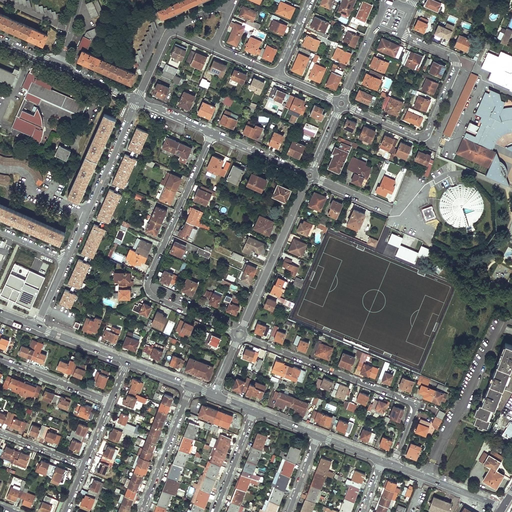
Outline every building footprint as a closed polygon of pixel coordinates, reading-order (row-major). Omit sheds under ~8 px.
[(27,6),(27,8),(31,7),(29,0),(28,0),(25,1),(25,0),(9,0),(10,1),(13,0),(14,3),(18,2),(19,5),(22,4),(23,7),(27,6)] [(97,0),(92,0),(86,3),(92,18),(103,13),(97,0)] [(179,0),(158,10),(162,19),(170,15),(170,16),(182,10),(182,9),(198,2),(199,3),(205,0),(179,0)] [(277,0),(279,1),(275,11),(289,17),(292,11),(291,10),(293,6),(283,1),(283,0),(277,0)] [(322,0),(321,4),(330,9),(333,0),(322,0)] [(338,11),(349,16),(355,0),(339,0),(338,2),(342,3),(338,11)] [(436,0),(426,0),(424,5),(437,11),(441,2),(436,0)] [(354,22),(363,26),(373,6),(363,2),(354,22)] [(57,22),(61,21),(59,13),(56,14),(55,11),(51,12),(51,9),(47,10),(46,7),(43,8),(42,6),(38,6),(38,4),(34,5),(36,12),(40,11),(40,14),(44,13),(44,16),(48,15),(49,18),(52,17),(53,20),(57,19),(57,22)] [(247,18),(245,22),(248,23),(250,25),(253,26),(255,21),(252,20),(256,11),(243,5),(239,14),(247,18)] [(47,34),(0,13),(0,25),(42,45),(47,34)] [(273,19),(269,27),(281,33),(286,25),(277,21),(279,16),(272,13),(270,17),(273,19)] [(317,30),(315,33),(317,34),(322,36),(328,22),(315,16),(310,27),(317,30)] [(418,19),(414,27),(423,31),(428,20),(420,17),(419,20),(418,19)] [(471,29),(473,24),(462,20),(460,25),(471,29)] [(135,55),(137,63),(141,62),(140,58),(143,57),(142,53),(146,52),(144,48),(148,47),(147,44),(150,43),(149,39),(152,38),(151,34),(154,33),(153,30),(157,29),(154,21),(151,22),(152,26),(148,27),(150,30),(146,32),(147,35),(144,36),(145,40),(142,41),(143,44),(139,46),(140,49),(137,50),(138,54),(135,55)] [(244,26),(235,21),(226,40),(235,44),(244,26)] [(448,40),(454,25),(447,22),(445,26),(438,23),(434,34),(448,40)] [(357,31),(346,26),(345,30),(348,31),(343,42),(354,47),(359,36),(355,35),(357,31)] [(82,50),(86,52),(93,38),(100,35),(97,27),(86,31),(84,36),(83,36),(78,48),(82,50)] [(511,31),(506,29),(501,39),(507,42),(511,31)] [(304,44),(315,50),(320,41),(323,42),(325,38),(322,36),(317,34),(316,38),(307,34),(304,39),(306,40),(304,44)] [(472,40),(460,34),(455,45),(467,51),(472,40)] [(255,51),(258,52),(260,48),(257,46),(260,40),(250,35),(244,47),(254,52),(255,51)] [(378,48),(398,57),(403,47),(383,37),(378,48)] [(170,54),(181,59),(186,48),(175,43),(170,54)] [(258,52),(258,54),(270,59),(275,47),(267,43),(264,48),(261,46),(260,48),(258,52)] [(344,50),(345,47),(337,43),(335,47),(336,48),(332,57),(346,64),(351,53),(344,50)] [(415,52),(406,48),(402,56),(406,58),(404,63),(415,68),(417,63),(420,64),(423,57),(415,54),(415,52)] [(190,49),(185,61),(201,67),(206,56),(190,49)] [(78,60),(131,83),(136,73),(86,52),(82,50),(78,60)] [(487,78),(511,89),(511,55),(501,50),(498,55),(488,51),(481,66),(490,70),(487,78)] [(291,68),(301,73),(309,57),(299,52),(291,68)] [(370,65),(385,71),(389,62),(384,60),(386,56),(378,52),(376,57),(374,56),(370,65)] [(226,64),(213,59),(208,70),(212,72),(213,70),(221,74),(226,64)] [(308,76),(318,81),(325,67),(315,63),(316,61),(312,59),(308,67),(311,68),(308,76)] [(440,76),(445,66),(434,61),(429,71),(440,76)] [(178,67),(167,62),(164,69),(175,74),(178,67)] [(0,79),(12,85),(19,69),(14,67),(12,72),(0,67),(0,79)] [(31,138),(39,142),(41,140),(42,136),(43,133),(43,129),(43,125),(43,121),(42,118),(41,114),(40,111),(37,107),(33,115),(22,110),(26,99),(38,105),(41,99),(81,116),(86,105),(50,89),(52,83),(37,76),(39,70),(32,67),(23,87),(28,89),(11,127),(32,136),(31,138)] [(333,67),(325,84),(335,89),(342,71),(333,67)] [(246,73),(234,68),(230,76),(242,81),(246,73)] [(175,74),(164,69),(162,74),(173,79),(175,74)] [(363,82),(377,88),(381,79),(377,76),(378,72),(371,69),(369,73),(367,73),(363,82)] [(422,88),(433,93),(438,83),(434,81),(435,78),(425,73),(423,77),(426,78),(422,88)] [(443,134),(451,137),(478,76),(470,73),(443,134)] [(182,77),(175,74),(173,79),(172,81),(179,84),(182,77)] [(264,81),(253,76),(248,86),(254,89),(254,90),(259,92),(264,81)] [(199,85),(208,88),(210,81),(201,78),(199,85)] [(169,87),(157,82),(154,88),(157,89),(155,94),(164,98),(169,87)] [(281,90),(272,86),(268,95),(281,101),(286,90),(282,89),(281,90)] [(356,97),(372,104),(374,99),(371,97),(372,94),(360,89),(356,97)] [(511,107),(509,108),(503,109),(503,108),(505,102),(501,100),(499,93),(489,89),(491,95),(485,92),(475,114),(481,117),(479,122),(482,123),(475,137),(466,133),(464,138),(463,138),(456,154),(489,168),(486,175),(509,185),(506,178),(507,172),(507,168),(504,164),(500,160),(496,152),(493,150),(495,144),(497,141),(500,138),(503,135),(507,133),(511,132),(511,131),(511,107)] [(414,105),(425,110),(430,99),(424,97),(426,94),(417,90),(415,93),(418,95),(414,105)] [(179,103),(190,108),(196,95),(185,91),(179,103)] [(304,99),(289,93),(284,104),(289,107),(288,109),(297,113),(304,99)] [(231,105),(234,98),(227,94),(224,101),(223,102),(231,105)] [(384,110),(397,115),(403,102),(386,94),(380,106),(385,108),(384,110)] [(211,117),(216,105),(204,101),(199,112),(211,117)] [(325,108),(313,102),(309,113),(321,118),(325,108)] [(407,119),(419,125),(422,116),(420,115),(421,112),(412,108),(407,119)] [(220,121),(233,127),(238,117),(230,113),(231,111),(226,109),(220,121)] [(288,119),(293,121),(296,114),(292,112),(291,116),(290,116),(288,119)] [(115,118),(104,113),(67,196),(78,201),(80,197),(81,198),(85,187),(84,187),(89,177),(90,177),(95,166),(94,166),(98,156),(99,156),(104,146),(103,145),(109,132),(109,133),(114,122),(113,122),(115,118)] [(357,121),(347,117),(343,126),(352,131),(357,121)] [(304,125),(316,130),(318,126),(306,121),(304,125)] [(470,122),(466,129),(475,133),(478,125),(470,122)] [(243,132),(256,137),(261,127),(257,126),(256,127),(247,123),(243,132)] [(316,130),(304,125),(302,130),(314,135),(316,130)] [(376,130),(364,125),(359,136),(371,141),(376,130)] [(137,127),(128,147),(132,149),(135,150),(141,153),(143,146),(142,146),(148,132),(137,127)] [(269,141),(279,146),(284,134),(274,130),(269,141)] [(393,147),(397,140),(385,134),(379,146),(392,152),(393,147)] [(174,153),(179,143),(166,137),(161,147),(174,153)] [(306,144),(294,139),(288,151),(301,157),(306,144)] [(349,150),(351,145),(341,140),(339,146),(336,144),(333,151),(334,152),(328,166),(340,171),(349,150)] [(411,146),(401,142),(397,149),(393,147),(392,152),(389,156),(393,158),(395,153),(406,157),(411,146)] [(187,159),(191,148),(179,143),(174,153),(180,156),(178,160),(184,163),(186,158),(187,159)] [(58,158),(66,161),(70,150),(59,145),(55,155),(58,156),(58,158)] [(427,163),(423,173),(428,175),(433,163),(428,161),(431,155),(427,153),(427,154),(419,151),(416,158),(427,163)] [(35,183),(40,186),(43,182),(41,174),(36,167),(29,161),(21,158),(12,157),(5,157),(0,154),(0,163),(4,165),(11,165),(19,166),(25,168),(30,172),(33,177),(35,183)] [(125,154),(113,182),(117,184),(120,185),(125,187),(128,181),(127,181),(133,165),(135,166),(138,159),(132,157),(129,156),(125,154)] [(208,169),(224,176),(226,170),(220,167),(223,160),(213,155),(211,160),(212,161),(208,169)] [(352,155),(347,166),(356,170),(352,179),(361,183),(364,175),(368,176),(372,166),(369,165),(370,163),(352,155)] [(244,169),(233,164),(227,179),(238,184),(244,169)] [(410,177),(412,170),(407,168),(404,175),(410,177)] [(266,179),(251,172),(247,184),(261,190),(266,179)] [(8,183),(11,179),(8,175),(2,174),(0,173),(0,181),(1,182),(8,183)] [(170,174),(164,186),(175,190),(180,178),(170,174)] [(379,184),(376,189),(386,194),(389,189),(393,190),(395,184),(393,183),(396,178),(385,174),(380,185),(379,184)] [(457,226),(460,226),(465,226),(470,224),(473,222),(476,220),(478,218),(480,215),(482,211),(483,208),(483,203),(482,199),(481,194),(478,190),(475,187),(471,184),(466,182),(461,182),(456,183),(451,184),(447,187),(445,189),(442,193),(440,196),(439,204),(442,215),(445,219),(448,222),(452,224),(457,226)] [(277,183),(272,195),(285,201),(291,189),(277,183)] [(193,199),(206,204),(211,194),(215,196),(217,192),(201,185),(199,188),(198,188),(193,199)] [(175,190),(164,186),(159,199),(169,203),(175,190)] [(110,188),(97,217),(101,219),(104,220),(110,222),(113,216),(111,215),(118,200),(120,200),(122,194),(117,192),(114,190),(110,188)] [(326,196),(314,191),(308,205),(320,210),(326,196)] [(342,203),(333,199),(330,206),(331,206),(328,213),(336,217),(342,203)] [(0,216),(4,218),(9,208),(0,203),(0,216)] [(436,215),(432,204),(423,208),(427,219),(436,215)] [(191,212),(187,220),(194,224),(197,225),(203,211),(190,205),(188,211),(191,212)] [(150,218),(161,222),(166,210),(155,206),(150,218)] [(60,243),(65,232),(9,208),(4,218),(60,243)] [(365,213),(353,208),(347,225),(352,227),(352,225),(359,228),(365,213)] [(274,221),(259,214),(253,227),(268,233),(274,221)] [(321,215),(318,222),(319,223),(324,225),(327,218),(321,215)] [(155,235),(161,222),(150,218),(144,230),(155,235)] [(188,236),(193,238),(197,229),(192,227),(194,224),(187,220),(183,229),(180,228),(178,233),(187,237),(188,236)] [(297,230),(307,235),(312,223),(306,221),(305,224),(301,222),(297,230)] [(94,223),(81,252),(86,254),(89,255),(94,257),(97,251),(96,250),(103,235),(104,236),(107,229),(101,227),(98,225),(94,223)] [(118,228),(116,240),(122,241),(125,230),(118,228)] [(403,236),(392,232),(389,241),(400,246),(397,253),(415,260),(418,253),(427,256),(430,248),(422,244),(419,250),(401,243),(403,236)] [(242,250),(249,253),(251,249),(260,253),(264,242),(249,235),(242,250)] [(370,236),(367,243),(375,247),(378,240),(370,236)] [(307,244),(293,238),(291,243),(293,244),(290,251),(302,256),(307,244)] [(133,249),(133,250),(146,256),(151,244),(139,239),(135,250),(133,249)] [(186,245),(174,240),(172,245),(174,246),(171,251),(181,256),(186,245)] [(198,252),(208,256),(210,252),(203,249),(200,248),(198,252)] [(144,262),(146,256),(133,250),(128,263),(135,266),(136,263),(139,264),(140,260),(144,262)] [(243,254),(234,250),(233,253),(235,254),(234,257),(241,260),(243,254)] [(291,270),(290,274),(294,276),(298,267),(291,263),(292,260),(285,257),(282,265),(291,270)] [(79,258),(68,282),(72,284),(75,285),(81,288),(84,282),(82,281),(87,270),(89,270),(91,264),(86,262),(83,260),(79,258)] [(247,262),(244,270),(252,274),(256,266),(247,262)] [(433,269),(439,273),(444,266),(438,262),(433,269)] [(46,276),(15,263),(1,295),(14,301),(31,308),(46,276)] [(159,279),(168,283),(169,281),(172,282),(176,274),(164,269),(159,279)] [(249,281),(252,274),(244,270),(241,277),(239,276),(237,280),(247,284),(249,281)] [(116,284),(124,285),(124,281),(127,281),(128,271),(117,271),(116,284)] [(181,288),(192,293),(197,281),(186,277),(181,288)] [(272,287),(270,292),(280,296),(282,290),(283,291),(287,281),(278,277),(273,288),(272,287)] [(124,288),(124,285),(116,284),(116,297),(127,297),(127,288),(124,288)] [(65,288),(59,302),(70,307),(73,300),(75,301),(78,294),(72,292),(70,290),(65,288)] [(209,300),(217,304),(222,291),(215,288),(213,291),(210,289),(207,296),(210,297),(209,300)] [(239,298),(226,292),(224,297),(230,300),(226,308),(236,312),(239,304),(236,303),(239,298)] [(268,297),(264,306),(273,309),(276,301),(268,297)] [(283,303),(292,307),(294,302),(285,298),(283,303)] [(134,304),(131,310),(138,313),(139,312),(146,315),(150,306),(142,303),(141,305),(138,303),(137,306),(134,304)] [(156,311),(151,323),(161,328),(166,315),(156,311)] [(86,317),(81,329),(90,333),(91,330),(96,332),(101,319),(94,316),(93,319),(86,317)] [(179,320),(175,330),(179,332),(180,329),(189,333),(193,324),(186,321),(186,323),(179,320)] [(254,330),(266,335),(269,326),(258,322),(254,330)] [(278,325),(274,324),(271,333),(275,335),(274,337),(282,341),(286,332),(277,329),(278,325)] [(110,330),(105,328),(101,337),(114,342),(119,329),(112,326),(110,330)] [(122,345),(134,350),(140,335),(127,331),(122,345)] [(215,335),(208,332),(203,345),(209,348),(211,344),(216,347),(220,338),(214,336),(215,335)] [(0,333),(0,346),(1,347),(1,348),(6,350),(9,340),(1,337),(2,334),(0,333)] [(297,346),(306,350),(309,341),(300,338),(301,335),(297,333),(293,342),(298,344),(297,346)] [(323,355),(328,357),(333,346),(320,341),(321,340),(317,338),(314,347),(318,348),(317,349),(320,350),(319,352),(323,354),(323,355)] [(31,358),(37,342),(33,340),(30,348),(22,345),(18,355),(27,358),(28,357),(31,358)] [(37,342),(31,358),(39,361),(38,362),(43,364),(47,355),(40,352),(43,344),(37,342)] [(490,421),(486,420),(491,407),(502,411),(511,394),(511,344),(506,342),(482,403),(486,404),(485,406),(480,404),(478,407),(477,407),(474,414),(477,415),(474,423),(478,425),(477,427),(482,429),(483,427),(487,429),(490,421)] [(149,355),(158,359),(162,350),(148,344),(145,352),(149,354),(149,355)] [(251,360),(255,351),(246,347),(242,356),(251,360)] [(357,356),(361,357),(363,351),(354,348),(354,350),(357,351),(356,353),(358,354),(357,356)] [(355,356),(343,351),(339,362),(350,367),(355,356)] [(361,372),(375,377),(378,368),(364,363),(368,353),(363,351),(361,357),(357,368),(361,370),(361,372)] [(169,363),(177,366),(181,357),(172,354),(169,363)] [(63,370),(70,373),(74,362),(77,357),(73,355),(70,364),(61,360),(57,369),(62,371),(63,370)] [(196,373),(200,361),(189,357),(184,369),(196,373)] [(271,370),(284,374),(288,365),(282,363),(283,361),(276,359),(271,370)] [(212,366),(200,361),(196,373),(207,378),(212,366)] [(74,362),(70,373),(78,376),(77,377),(82,379),(85,370),(86,366),(78,362),(77,364),(77,363),(76,363),(74,362)] [(288,365),(284,374),(301,381),(306,370),(294,365),(293,367),(288,365)] [(382,367),(378,376),(382,378),(381,379),(389,382),(393,373),(385,370),(386,368),(382,367)] [(109,373),(102,370),(96,384),(103,387),(106,382),(107,382),(109,377),(108,376),(109,373)] [(3,388),(8,389),(9,386),(13,387),(12,390),(20,393),(24,382),(17,379),(17,378),(13,376),(12,377),(8,375),(3,388)] [(410,389),(414,379),(403,375),(398,385),(410,389)] [(320,385),(329,389),(333,380),(323,377),(322,380),(318,378),(315,386),(319,388),(320,385)] [(133,383),(129,391),(137,394),(139,395),(144,382),(133,378),(131,383),(133,383)] [(242,389),(247,391),(250,383),(237,378),(233,388),(242,391),(242,389)] [(25,381),(24,382),(20,393),(20,394),(32,399),(33,395),(38,397),(42,387),(25,381)] [(336,381),(331,394),(334,396),(335,394),(344,398),(346,393),(348,394),(350,389),(347,388),(348,386),(336,381)] [(250,383),(247,391),(246,393),(251,395),(252,392),(262,396),(264,389),(255,385),(256,384),(251,382),(250,383)] [(423,395),(431,398),(435,388),(423,383),(420,390),(424,392),(423,395)] [(435,388),(431,398),(439,401),(440,398),(444,399),(447,392),(435,388)] [(51,391),(46,389),(43,399),(55,404),(58,395),(51,392),(51,391)] [(356,399),(365,402),(368,394),(359,390),(356,399)] [(125,398),(123,403),(133,407),(137,398),(135,397),(137,394),(129,391),(126,398),(125,398)] [(276,404),(285,407),(286,403),(291,405),(294,397),(280,391),(276,404)] [(165,394),(162,402),(172,406),(173,402),(172,401),(173,397),(165,394)] [(65,398),(58,395),(55,404),(54,406),(58,407),(59,405),(67,409),(70,402),(71,400),(66,397),(65,398)] [(294,397),(291,405),(297,407),(295,411),(304,415),(309,403),(294,397)] [(372,406),(384,410),(387,402),(379,399),(379,401),(374,399),(372,406)] [(162,402),(159,410),(167,413),(169,410),(170,410),(172,406),(162,402)] [(87,407),(79,404),(74,414),(78,416),(79,414),(88,418),(92,407),(87,405),(87,407)] [(394,404),(390,415),(400,419),(404,408),(394,404)] [(211,424),(213,425),(214,422),(218,410),(203,405),(199,416),(213,421),(211,424)] [(159,410),(156,417),(166,421),(167,417),(166,417),(167,413),(159,410)] [(233,416),(218,410),(214,422),(229,428),(233,416)] [(328,414),(318,410),(315,419),(324,423),(328,414)] [(438,415),(443,418),(446,413),(441,410),(438,415)] [(117,421),(116,425),(123,427),(126,429),(127,429),(128,426),(125,424),(129,415),(122,412),(120,411),(118,415),(119,415),(121,417),(120,418),(119,417),(117,421)] [(7,415),(0,412),(0,422),(1,422),(8,425),(12,414),(9,413),(7,415)] [(16,415),(12,414),(8,425),(15,428),(15,429),(19,431),(23,421),(15,418),(16,415)] [(437,427),(438,427),(443,418),(436,416),(434,423),(437,427)] [(166,421),(156,417),(153,425),(161,428),(163,425),(164,426),(166,421)] [(416,431),(427,434),(431,422),(421,418),(416,431)] [(337,427),(350,433),(354,422),(350,420),(349,422),(340,419),(337,427)] [(187,427),(184,435),(194,439),(200,425),(191,422),(188,428),(187,427)] [(89,427),(80,424),(77,432),(74,431),(72,434),(83,439),(86,431),(87,432),(89,427)] [(41,428),(32,425),(29,434),(34,436),(34,435),(41,438),(46,426),(43,425),(41,428)] [(123,427),(116,425),(115,428),(114,428),(112,432),(114,433),(113,434),(112,434),(111,434),(109,437),(111,438),(112,437),(118,440),(122,431),(121,431),(123,427)] [(161,428),(153,425),(150,433),(160,437),(161,433),(160,432),(161,428)] [(50,428),(46,426),(41,438),(49,441),(49,442),(53,444),(57,434),(49,431),(50,428)] [(361,437),(372,441),(375,432),(364,428),(361,437)] [(256,440),(254,446),(262,450),(268,436),(258,432),(255,440),(256,440)] [(160,437),(150,433),(146,441),(155,444),(157,440),(158,441),(160,437)] [(83,439),(72,434),(71,436),(68,436),(67,439),(71,440),(72,438),(74,439),(70,447),(79,451),(81,447),(80,446),(83,439)] [(219,441),(217,448),(226,452),(230,444),(229,443),(231,437),(222,434),(219,441)] [(182,443),(180,450),(189,453),(194,439),(184,435),(181,443),(182,443)] [(380,444),(389,448),(392,439),(383,435),(380,444)] [(155,444),(146,441),(143,448),(154,453),(155,448),(154,448),(155,444)] [(407,455),(416,459),(421,446),(412,442),(407,455)] [(104,455),(103,458),(113,463),(115,459),(112,458),(115,449),(108,446),(109,445),(106,444),(105,448),(107,449),(106,451),(105,451),(103,454),(104,455)] [(291,445),(286,459),(295,462),(297,456),(298,456),(301,449),(291,445)] [(15,449),(6,446),(5,450),(4,450),(1,457),(14,463),(15,458),(18,451),(15,450),(15,449)] [(250,452),(247,460),(257,464),(262,450),(254,446),(251,453),(250,452)] [(217,448),(214,447),(211,455),(213,456),(211,462),(220,465),(223,459),(223,460),(226,452),(217,448)] [(154,453),(143,448),(140,457),(149,460),(150,456),(152,456),(154,453)] [(176,455),(173,463),(183,467),(189,453),(180,450),(177,455),(176,455)] [(22,453),(18,451),(15,458),(20,460),(18,465),(26,468),(30,460),(29,459),(30,456),(22,452),(22,453)] [(484,463),(491,467),(496,470),(501,462),(497,460),(499,456),(492,451),(490,455),(489,454),(484,463)] [(149,460),(140,457),(137,464),(147,468),(149,464),(148,464),(149,460)] [(320,464),(317,471),(326,474),(332,476),(333,471),(328,469),(331,460),(322,457),(318,464),(320,464)] [(113,463),(103,458),(101,462),(100,462),(99,465),(100,466),(99,468),(97,467),(95,471),(98,472),(98,471),(105,474),(108,466),(112,467),(113,463)] [(295,462),(286,459),(280,473),(290,476),(293,468),(295,462)] [(50,464),(42,460),(40,464),(39,464),(36,471),(49,476),(53,465),(50,464)] [(245,468),(243,474),(259,480),(261,476),(253,473),(257,464),(247,460),(244,467),(245,468)] [(220,465),(211,462),(206,476),(216,479),(219,472),(218,471),(220,465)] [(171,471),(169,477),(178,481),(180,482),(181,480),(179,478),(183,467),(173,463),(170,471),(171,471)] [(147,468),(137,464),(134,472),(143,475),(145,471),(146,472),(147,468)] [(65,474),(64,474),(65,470),(57,466),(57,467),(53,465),(49,476),(53,477),(52,479),(62,483),(63,478),(65,474)] [(483,479),(497,488),(504,474),(496,470),(491,467),(483,479)] [(347,478),(346,482),(350,483),(359,487),(361,481),(362,481),(365,474),(356,470),(351,480),(347,478)] [(280,473),(276,471),(271,485),(275,486),(280,473)] [(314,477),(311,484),(321,488),(326,474),(317,471),(315,477),(314,477)] [(143,475),(134,472),(131,480),(141,484),(143,480),(142,479),(143,475)] [(290,476),(280,473),(275,486),(284,490),(286,484),(287,484),(290,476)] [(240,480),(237,487),(246,491),(250,481),(257,484),(259,480),(243,474),(240,480)] [(216,479),(206,476),(202,485),(199,484),(197,483),(195,487),(201,489),(209,493),(211,487),(213,487),(216,479)] [(166,483),(162,490),(172,494),(178,481),(169,477),(167,483),(166,483)] [(90,488),(89,492),(99,496),(100,492),(98,491),(102,483),(95,480),(95,479),(93,478),(91,482),(93,483),(93,484),(92,484),(89,488),(90,488)] [(385,483),(384,486),(394,490),(397,483),(388,479),(386,483),(385,483)] [(141,484),(131,480),(128,487),(137,491),(138,487),(140,488),(141,484)] [(13,488),(11,487),(7,498),(15,501),(18,496),(21,497),(23,492),(25,487),(24,487),(26,482),(23,481),(20,487),(14,485),(13,488)] [(359,487),(350,483),(345,498),(354,501),(357,493),(356,493),(359,487)] [(308,492),(306,499),(315,502),(321,488),(311,484),(307,492),(308,492)] [(284,490),(275,486),(269,500),(279,504),(283,496),(282,495),(284,490)] [(394,490),(384,486),(382,490),(384,490),(382,494),(394,499),(397,492),(394,490)] [(405,486),(402,494),(405,495),(406,494),(409,495),(412,489),(405,486)] [(137,491),(128,487),(125,495),(135,499),(137,495),(135,494),(137,491)] [(235,495),(232,502),(241,505),(246,491),(237,487),(233,495),(235,495)] [(209,493),(201,489),(195,503),(205,507),(208,500),(207,499),(209,493)] [(161,499),(158,505),(167,508),(172,494),(162,490),(159,498),(161,499)] [(35,496),(23,492),(21,497),(25,499),(23,504),(31,507),(35,496)] [(99,496),(89,492),(87,495),(86,495),(85,499),(87,499),(86,501),(83,501),(81,504),(84,506),(84,505),(91,507),(95,498),(97,500),(99,496)] [(379,498),(378,502),(388,506),(390,507),(394,499),(382,494),(380,499),(379,498)] [(135,499),(125,495),(122,503),(131,506),(132,503),(135,504),(136,500),(135,499)] [(435,495),(430,508),(440,511),(448,511),(452,502),(449,501),(444,499),(435,495)] [(59,501),(46,496),(40,510),(43,511),(44,511),(45,511),(47,511),(54,511),(55,511),(59,501)] [(354,501),(345,498),(339,511),(341,511),(349,511),(350,509),(354,501)] [(303,505),(300,511),(311,511),(315,502),(306,499),(304,505),(303,505)] [(279,504),(269,500),(266,509),(261,508),(259,511),(275,511),(276,511),(279,504)] [(237,511),(241,505),(232,502),(230,508),(229,508),(226,511),(237,511)] [(385,511),(388,506),(378,502),(376,506),(377,506),(376,510),(381,511),(385,511)] [(131,506),(122,503),(119,511),(122,511),(130,511),(131,511),(129,510),(131,506)] [(203,511),(205,507),(195,503),(193,510),(191,511),(203,511)]
